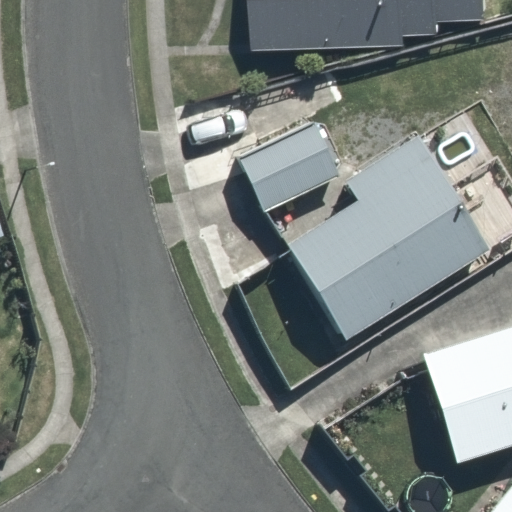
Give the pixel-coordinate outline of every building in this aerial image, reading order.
[(251,0),(254,46),(416,37),(416,21),(501,17),(499,0),(251,0)] [(511,245),(511,174),(467,100),(349,172),(364,196),(286,244),(348,346),(511,245)] [(275,218),(349,172),(314,115),(240,160),(275,218)] [(511,329),(423,356),(455,461),(511,444),(511,329)] [(511,511),(511,483),(487,511),(511,511)]
